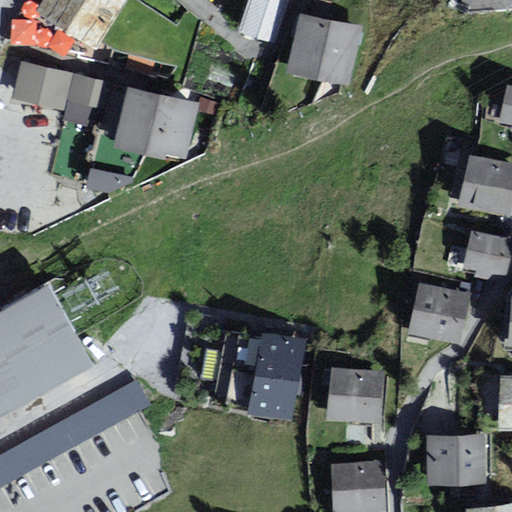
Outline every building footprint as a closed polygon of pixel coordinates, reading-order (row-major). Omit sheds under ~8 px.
[(113,0),(39,0),(34,9),(87,42),(113,0)] [(281,0),(246,0),(238,30),(270,40),(281,0)] [(354,33),(299,19),(287,71),(341,84),(354,33)] [(66,74),(20,63),(13,97),(59,107),(66,74)] [(110,84),(74,76),(64,118),(100,126),(110,84)] [(511,88),(509,87),(499,121),(511,124),(511,88)] [(186,105),(124,91),(112,143),(174,157),(186,105)] [(449,130),(442,155),(464,161),(472,137),(449,130)] [(511,179),(511,166),(469,158),(460,203),(505,212),(511,179)] [(511,243),(511,239),(471,230),(463,267),(496,274),(505,276),(511,243)] [(469,294),(420,283),(409,332),(458,343),(469,294)] [(0,410),(83,366),(44,285),(0,303),(0,410)] [(301,340),(260,332),(245,412),(286,420),(301,340)] [(376,374),(329,371),(326,418),(372,422),(376,374)] [(511,375),(500,375),(498,427),(511,427),(511,375)] [(136,380),(0,455),(0,488),(150,405),(136,380)] [(488,433),(427,436),(429,482),(490,480),(488,433)] [(379,463),(327,466),(329,511),(376,511),(381,511),(379,463)]
